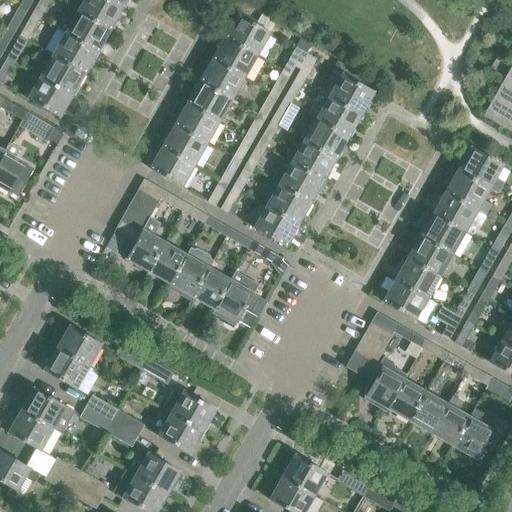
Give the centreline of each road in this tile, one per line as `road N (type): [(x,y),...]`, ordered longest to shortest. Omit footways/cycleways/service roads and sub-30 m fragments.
road 1 (residential): [(218,511),(344,287)]
road 2 (residential): [(0,382),(121,163)]
